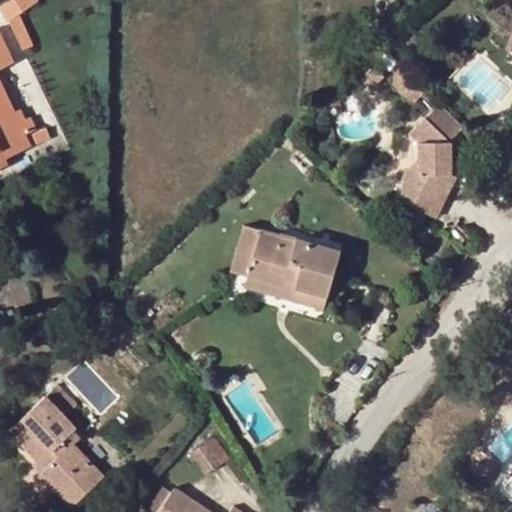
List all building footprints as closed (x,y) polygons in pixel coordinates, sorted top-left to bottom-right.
[(39,1),(38,0),(4,0),(0,3),(0,8),(8,21),(17,14),(39,1)] [(17,14),(8,21),(15,36),(25,31),(17,14)] [(21,50),(22,50),(32,46),(25,31),(15,36),(21,50)] [(0,163),(4,162),(3,159),(31,146),(26,134),(36,129),(30,117),(25,119),(20,109),(15,111),(0,79),(0,67),(13,62),(0,34),(0,163)] [(376,61),(362,75),(373,87),(387,73),(376,61)] [(428,89),(405,64),(393,75),(395,84),(408,98),(416,100),(428,89)] [(465,128),(440,101),(410,129),(409,162),(400,172),(397,197),(433,217),(455,177),(450,174),(451,141),(465,128)] [(33,135),(37,144),(49,138),(45,129),(33,135)] [(229,269),(247,275),(260,229),(242,225),(229,269)] [(260,229),(247,275),(294,287),(291,298),(323,306),(338,251),(260,229)] [(294,287),(247,275),(244,285),(291,298),(294,287)] [(8,430),(38,462),(45,468),(40,473),(38,475),(56,493),(62,487),(77,502),(103,475),(86,457),(80,462),(68,449),(74,444),(84,435),(65,417),(76,407),(78,405),(57,384),(8,430)] [(65,417),(84,435),(93,426),(76,407),(65,417)] [(215,436),(190,453),(206,475),(230,458),(215,436)] [(80,462),(86,457),(74,444),(68,449),(80,462)] [(45,468),(38,462),(33,466),(40,473),(45,468)] [(227,511),(211,511),(173,486),(156,511),(241,511),(232,506),(227,511)] [(62,487),(56,493),(70,508),(77,502),(62,487)]
